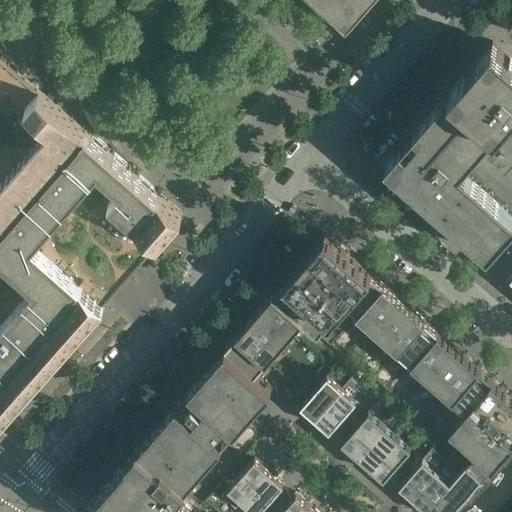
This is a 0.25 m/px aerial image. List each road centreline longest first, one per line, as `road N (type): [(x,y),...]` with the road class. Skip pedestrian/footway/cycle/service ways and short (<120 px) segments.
road 1 (residential): [(9,503),(309,159)]
road 2 (residential): [(511,337),(309,159)]
road 3 (residential): [(309,159),(450,0)]
